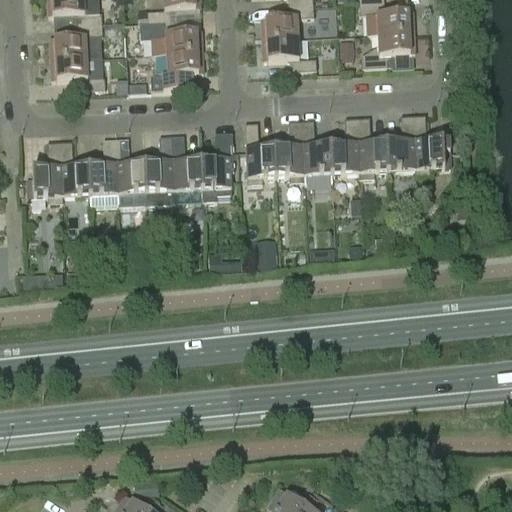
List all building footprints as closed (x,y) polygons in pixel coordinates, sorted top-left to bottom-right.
[(97,0),(82,0),(46,2),(47,23),(75,22),(76,33),(101,32),(101,20),(99,20),(97,0)] [(198,0),(162,0),(163,17),(146,18),(146,29),(172,28),(171,17),(199,16),(198,0)] [(309,0),(258,0),(258,3),(286,2),(287,13),(312,12),(312,0),(309,1),(309,0)] [(357,0),(358,10),(383,9),(382,0),(357,0)] [(377,42),(413,40),(412,19),(384,20),(383,9),(358,10),(358,22),(364,21),(365,42),(377,42)] [(260,47),(297,45),(296,25),(313,24),(312,12),(287,13),(287,25),(259,26),(260,47)] [(165,60),(165,61),(201,59),(200,38),(172,39),(172,28),(146,29),(143,30),(143,46),(150,46),(151,61),(165,60)] [(50,66),(86,65),(85,44),(102,43),(101,32),(76,33),(76,44),(48,45),(50,66)] [(377,42),(377,52),(361,63),(361,75),(386,74),(386,62),(414,61),(413,40),(377,42)] [(298,66),(297,45),(260,47),(261,68),(289,67),(290,78),(316,77),(315,65),(298,66)] [(352,65),(351,48),(340,48),(341,66),(352,65)] [(174,82),(191,81),(202,80),(201,59),(165,61),(166,77),(161,77),(161,82),(149,83),(150,99),(175,98),(174,82)] [(101,64),(86,65),(50,66),(51,88),(79,87),(79,98),(104,97),(104,85),(103,85),(101,64)] [(387,179),(414,178),(415,177),(412,122),(399,123),(400,147),(385,148),(387,179)] [(429,183),(429,177),(449,176),(448,145),(426,146),(425,122),(412,122),(415,177),(414,178),(414,184),(429,183)] [(373,179),(387,179),(385,148),(370,149),(369,124),(356,125),(359,180),(358,180),(358,186),(374,185),(373,179)] [(345,150),(329,151),(331,181),(358,180),(359,180),(356,125),(343,125),(345,150)] [(331,190),(331,181),(329,151),(314,152),(313,127),(300,128),(303,183),(304,189),(304,191),(331,190)] [(304,189),(303,183),(300,128),(287,128),(289,153),(273,154),(275,184),(288,183),(288,189),(304,189)] [(262,185),(275,184),(273,154),(258,155),(257,130),(243,130),(246,191),(262,191),(262,185)] [(200,166),(201,197),(202,209),(216,208),(216,202),(230,201),(229,179),(233,178),(231,140),(214,141),(215,166),(200,166)] [(173,210),(201,209),(201,197),(200,166),(184,167),(183,142),(170,143),(173,210)] [(173,210),(170,143),(158,143),(159,168),(144,169),(146,213),(173,212),(173,210)] [(118,214),(146,213),(144,169),(128,170),(127,145),(114,146),(117,201),(117,210),(118,214)] [(117,210),(117,201),(114,146),(102,146),(103,171),(88,172),(89,202),(89,211),(117,210)] [(62,204),(89,202),(88,172),(73,173),(71,148),(59,149),(61,204),(62,204)] [(61,204),(59,149),(46,149),(47,174),(31,175),(32,187),(26,187),(27,205),(46,205),(47,210),(62,210),(62,204),(61,204)] [(466,204),(454,205),(455,220),(466,220),(466,204)] [(321,270),(333,270),(332,255),(320,256),(321,270)] [(360,255),(347,256),(348,267),(361,267),(360,255)] [(209,279),(239,278),(239,270),(219,271),(219,260),(208,261),(209,279)] [(275,261),(255,263),(256,276),(276,274),(275,261)] [(195,269),(191,266),(186,266),(183,270),(183,275),(187,279),(192,278),(196,274),(195,269)] [(79,280),(66,280),(67,296),(80,296),(79,280)] [(36,285),(21,286),(21,302),(37,301),(36,285)] [(155,483),(132,485),(133,502),(157,500),(155,483)] [(302,511),(309,502),(302,498),(296,507),(278,495),(267,511),(302,511)] [(152,511),(155,509),(148,504),(143,511),(139,511),(124,502),(117,511),(152,511)] [(302,511),(312,511),(316,507),(309,502),(302,511)]
